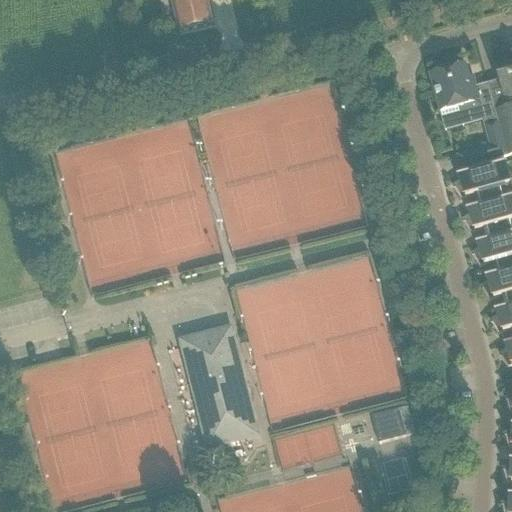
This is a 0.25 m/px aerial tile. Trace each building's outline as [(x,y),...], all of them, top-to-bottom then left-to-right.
[(171,0),(179,33),(212,26),(206,0),(171,0)] [(511,52),(492,58),(504,101),(511,98),(511,52)] [(459,114),(471,111),(473,119),(481,116),(490,147),(457,156),(461,170),(507,158),(495,114),(487,84),(476,87),(475,86),(470,88),(464,66),(429,75),(440,114),(457,109),(459,114)] [(511,109),(495,114),(507,158),(511,156),(511,109)] [(511,175),(510,173),(507,164),(457,178),(457,179),(459,178),(461,183),(453,188),(461,201),(462,201),(462,200),(473,197),(476,209),(466,211),(466,212),(511,199),(511,175)] [(511,199),(466,212),(466,213),(469,212),(470,217),(462,222),(470,235),(471,234),(483,231),(486,242),(475,245),(475,246),(511,235),(511,199)] [(511,235),(475,246),(476,246),(478,246),(480,251),(472,256),(480,269),(481,268),(480,267),(492,264),(495,276),(485,279),(511,271),(511,235)] [(511,271),(485,279),(485,280),(487,279),(489,284),(481,289),(489,302),(490,301),(502,298),(505,309),(494,312),(494,313),(511,308),(511,271)] [(511,308),(494,313),(494,314),(497,313),(498,318),(490,323),(498,336),(499,335),(510,332),(511,337),(511,343),(503,346),(504,347),(511,344),(511,308)] [(231,336),(229,337),(228,332),(219,335),(220,339),(183,348),(195,399),(200,398),(212,443),(251,433),(239,388),(244,386),(231,336)] [(511,344),(504,347),(506,347),(507,352),(500,357),(508,370),(509,369),(508,369),(511,367),(511,344)] [(406,407),(371,417),(378,442),(413,433),(406,407)] [(511,461),(509,462),(511,462),(511,463),(511,468),(503,470),(506,485),(508,485),(508,484),(511,484),(511,496),(508,496),(508,497),(511,496),(511,461)] [(511,511),(511,496),(508,497),(511,498),(510,503),(501,505),(502,511),(511,511)]
